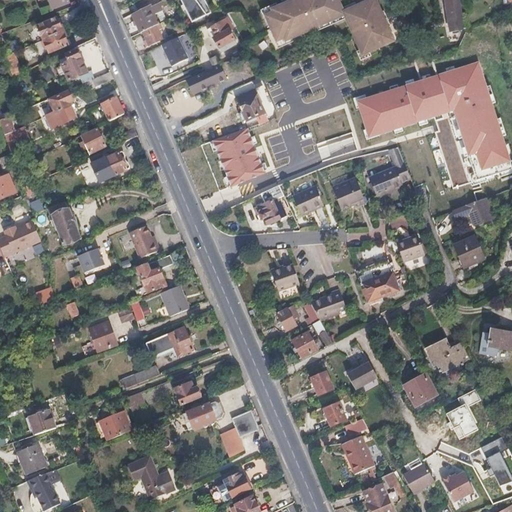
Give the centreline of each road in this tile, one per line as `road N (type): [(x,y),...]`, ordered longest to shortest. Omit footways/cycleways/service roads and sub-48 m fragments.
road 1 (residential): [(265,385),(439,292),(449,260),(420,196)]
road 2 (primary): [(205,243),(99,0)]
road 3 (residential): [(205,243),(380,234)]
road 4 (primary): [(318,511),(265,385)]
road 5 (residential): [(247,345),(125,393)]
